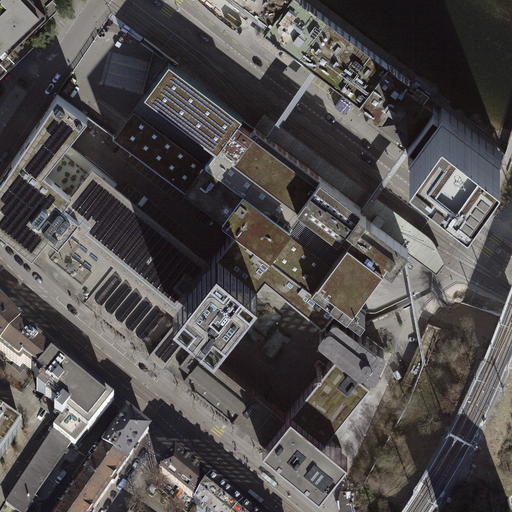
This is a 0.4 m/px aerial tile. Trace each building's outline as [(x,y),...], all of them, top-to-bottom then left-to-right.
[(0,0),(0,78),(25,54),(26,52),(26,50),(25,49),(21,44),(45,21),(46,19),(46,18),(47,14),(46,12),(43,9),(52,0),(54,1),(54,0),(0,0)] [(238,0),(268,22),(285,0),(238,0)] [(429,93),(409,78),(303,0),(285,0),(268,22),(262,31),(371,112),(364,120),(401,147),(407,139),(431,107),(423,101),(429,93)] [(141,91),(144,93),(152,83),(157,63),(162,57),(152,49),(141,91)] [(152,83),(144,93),(183,122),(181,124),(215,148),(221,141),(219,140),(235,118),(239,121),(240,120),(239,118),(241,115),(175,65),(177,62),(164,54),(162,57),(157,63),(152,83)] [(62,203),(89,170),(61,147),(72,133),(86,115),(56,93),(45,110),(32,129),(11,161),(62,203)] [(435,110),(431,107),(407,139),(401,147),(405,150),(408,152),(466,196),(483,172),(498,152),(440,109),(438,112),(435,110)] [(205,162),(133,108),(113,134),(185,189),(205,162)] [(263,111),(254,124),(320,174),(359,205),(356,209),(406,246),(404,249),(436,273),(444,262),(435,240),(263,111)] [(205,162),(289,225),(301,209),(296,205),(320,174),(254,124),(241,115),(239,118),(240,120),(239,121),(235,118),(219,140),(221,141),(215,148),(205,162)] [(62,203),(11,161),(0,178),(0,226),(37,257),(85,296),(122,250),(79,215),(106,184),(206,264),(209,260),(94,165),(89,170),(62,203)] [(289,225),(205,162),(185,189),(235,226),(269,252),(289,225)] [(338,235),(340,232),(356,209),(359,205),(320,174),(296,205),(301,209),(338,235)] [(79,215),(122,250),(130,240),(187,287),(206,264),(106,184),(79,215)] [(214,250),(216,251),(230,232),(195,207),(185,222),(217,245),(214,250)] [(347,236),(384,264),(389,268),(404,249),(406,246),(356,209),(340,232),(347,236)] [(332,256),(289,225),(269,252),(288,266),(310,284),(332,256)] [(216,251),(255,283),(263,274),(274,283),(288,266),(269,252),(235,226),(230,232),(216,251)] [(332,256),(310,284),(335,303),(347,312),(355,302),(384,264),(347,236),(332,256)] [(122,250),(85,296),(92,303),(162,360),(165,357),(185,333),(190,338),(200,327),(173,305),(187,287),(130,240),(122,250)] [(200,327),(214,338),(227,320),(253,287),(255,283),(216,251),(214,254),(209,260),(206,264),(187,287),(173,305),(200,327)] [(274,283),(292,297),(322,321),(330,309),(335,303),(310,284),(288,266),(274,283)] [(292,297),(274,283),(263,274),(255,283),(284,307),(292,297)] [(317,331),(332,311),(330,309),(322,321),(292,297),(284,307),(317,331)] [(0,348),(20,326),(0,304),(0,348)] [(317,331),(315,333),(332,345),(336,349),(370,375),(372,377),(386,349),(359,330),(332,311),(317,331)] [(435,326),(427,322),(416,348),(423,351),(435,326)] [(20,326),(0,348),(0,351),(20,368),(23,365),(37,375),(54,354),(20,326)] [(185,333),(165,357),(246,425),(263,439),(285,413),(280,409),(267,398),(261,393),(266,388),(264,383),(214,344),(217,340),(214,338),(200,327),(190,338),(185,333)] [(423,351),(416,348),(400,383),(411,387),(426,353),(423,351)] [(330,357),(292,403),(285,413),(263,439),(315,488),(318,484),(321,486),(346,452),(323,434),(369,380),(368,378),(370,375),(336,349),(330,357)] [(56,351),(54,354),(57,356),(114,402),(116,399),(59,354),(56,351)] [(54,354),(37,375),(35,378),(38,381),(41,383),(39,386),(40,387),(40,388),(37,391),(59,409),(55,415),(62,420),(54,430),(71,444),(75,447),(87,432),(89,433),(114,402),(57,356),(54,354)] [(292,403),(330,357),(325,355),(318,359),(314,365),(311,363),(306,370),(301,366),(286,386),(294,393),(280,409),(285,413),(292,403)] [(0,406),(0,412),(19,425),(21,421),(0,406)] [(0,412),(0,458),(22,427),(19,425),(0,412)] [(126,464),(149,431),(127,413),(103,448),(126,464)] [(71,444),(54,430),(6,503),(19,511),(27,511),(33,504),(35,505),(39,500),(34,497),(71,444)] [(126,464),(103,448),(98,455),(97,454),(78,481),(102,498),(115,480),(126,464)] [(174,452),(158,471),(195,501),(210,480),(174,452)] [(210,480),(195,501),(194,503),(201,508),(197,511),(237,511),(242,505),(210,480)] [(56,511),(92,511),(102,498),(78,481),(56,511)] [(341,511),(352,511),(349,490),(340,491),(339,498),(340,509),(341,511)]
